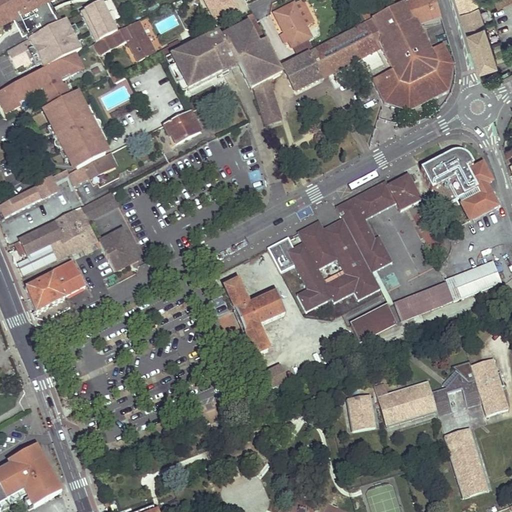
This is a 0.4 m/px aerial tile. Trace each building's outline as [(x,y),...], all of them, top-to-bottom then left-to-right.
[(0,0),(0,17),(13,11),(15,16),(17,18),(24,21),(53,6),(50,0),(0,0)] [(441,19),(435,0),(411,0),(363,24),(364,27),(282,67),(295,93),(378,52),(376,48),(380,46),(392,71),(372,81),(385,105),(395,108),(409,113),(449,92),(454,66),(443,45),(431,51),(420,27),(441,19)] [(511,2),(511,0),(493,0),(499,10),(511,2)] [(478,7),(477,4),(476,1),(461,7),(462,12),(478,7)] [(117,33),(102,2),(81,13),(96,44),(117,33)] [(311,26),(300,3),(295,6),(306,28),(311,26)] [(295,6),(294,5),(275,14),(285,34),(288,41),(292,48),(309,40),(304,30),(306,28),(295,6)] [(24,21),(17,18),(22,28),(56,10),(53,6),(24,21)] [(378,16),(373,7),(361,13),(366,22),(378,16)] [(478,7),(462,12),(481,71),(497,65),(478,7)] [(56,10),(22,28),(28,40),(62,23),(56,10)] [(13,11),(0,17),(0,23),(15,16),(13,11)] [(283,74),(252,14),(245,17),(249,25),(221,38),(218,31),(174,54),(170,56),(180,77),(173,80),(176,85),(183,81),(187,90),(234,66),(237,65),(250,90),(252,89),(253,91),(263,123),(281,117),(273,89),(266,91),(264,84),(270,80),(283,74)] [(77,43),(66,21),(62,23),(28,40),(7,51),(16,68),(22,64),(30,60),(37,57),(40,63),(77,43)] [(155,54),(139,22),(117,33),(96,44),(93,45),(99,57),(128,42),(138,62),(155,54)] [(446,42),(444,34),(438,35),(441,44),(446,42)] [(75,54),(81,51),(77,43),(40,63),(44,70),(75,54)] [(170,56),(174,54),(171,48),(159,54),(163,60),(170,56)] [(0,92),(0,106),(4,113),(20,105),(19,103),(29,97),(33,98),(35,91),(40,89),(44,91),(46,95),(44,96),(50,108),(46,110),(55,126),(74,163),(77,170),(105,156),(100,145),(95,136),(100,134),(92,119),(88,122),(83,112),(74,95),(71,97),(65,85),(63,86),(61,83),(63,80),(83,69),(75,54),(44,70),(0,92)] [(273,89),(270,80),(264,84),(266,91),(273,89)] [(91,108),(83,112),(88,122),(92,119),(95,117),(91,108)] [(121,117),(118,112),(112,115),(115,120),(121,117)] [(200,133),(190,113),(163,126),(168,135),(170,134),(176,146),(200,133)] [(92,119),(100,134),(103,132),(95,117),(92,119)] [(282,121),(281,117),(263,123),(264,127),(282,121)] [(74,163),(55,126),(49,129),(68,167),(74,163)] [(100,134),(95,136),(100,145),(107,141),(103,132),(100,134)] [(117,166),(110,153),(105,156),(77,170),(69,174),(67,170),(36,187),(37,188),(0,206),(0,211),(1,212),(5,220),(57,193),(53,185),(70,177),(76,187),(117,166)] [(453,153),(421,170),(440,207),(457,198),(462,195),(474,218),(496,206),(484,184),(490,181),(481,163),(466,171),(468,175),(463,177),(459,168),(463,166),(471,162),(468,158),(464,155),(461,154),(458,153),(453,153)] [(468,175),(466,171),(463,166),(459,168),(463,177),(468,175)] [(268,250),(274,263),(281,275),(295,267),(307,291),(298,296),(306,312),(327,302),(333,299),(335,304),(355,293),(359,301),(379,290),(371,274),(391,263),(379,239),(375,241),(364,221),(396,204),(400,212),(421,201),(409,176),(388,187),(386,183),(337,209),(343,221),(345,225),(326,235),(324,231),(320,223),(298,234),(304,244),(293,249),(288,239),(268,250)] [(87,222),(118,206),(111,193),(79,209),(87,222)] [(462,195),(457,198),(469,220),(474,218),(462,195)] [(87,222),(79,209),(53,222),(54,223),(19,241),(27,257),(49,246),(61,240),(62,244),(76,237),(82,249),(89,246),(87,242),(95,237),(87,222)] [(345,225),(343,221),(324,231),(326,235),(345,225)] [(103,244),(100,246),(115,274),(125,269),(126,264),(137,258),(122,231),(111,238),(112,240),(109,241),(108,239),(102,242),(103,244)] [(422,237),(427,247),(435,244),(431,233),(422,237)] [(82,249),(76,237),(62,244),(61,240),(49,246),(57,262),(82,249)] [(97,242),(95,237),(87,242),(89,246),(97,242)] [(139,262),(137,258),(126,264),(125,269),(139,262)] [(454,301),(502,283),(493,262),(446,281),(454,301)] [(85,288),(72,263),(51,273),(52,275),(25,289),(35,316),(66,300),(65,299),(85,288)] [(286,315),(276,293),(248,306),(238,282),(224,288),(254,358),(268,352),(258,328),(286,315)] [(453,301),(446,285),(426,293),(432,309),(453,301)] [(432,309),(426,293),(395,305),(402,322),(431,310),(432,309)] [(351,326),(360,343),(398,323),(389,306),(351,326)] [(224,329),(226,339),(236,338),(234,327),(224,329)] [(471,363),(452,368),(460,375),(446,390),(431,394),(428,383),(390,395),(399,423),(437,412),(438,417),(453,413),(448,395),(462,390),(468,408),(483,404),(487,417),(509,411),(502,388),(505,387),(501,373),(498,374),(494,361),(472,368),(471,363)] [(286,385),(279,367),(258,376),(265,393),(286,385)] [(399,423),(390,395),(378,399),(386,427),(399,423)] [(370,397),(348,401),(354,433),(376,429),(370,397)] [(42,437),(32,411),(0,429),(0,459),(15,452),(15,453),(42,437)] [(485,477),(470,430),(446,438),(461,485),(485,477)] [(324,437),(326,446),(336,444),(334,435),(324,437)] [(8,466),(31,453),(55,497),(59,495),(33,448),(6,463),(8,466)] [(0,505),(21,493),(30,510),(55,497),(31,453),(8,466),(0,470),(0,505)] [(490,491),(485,477),(461,485),(466,499),(490,491)] [(348,511),(350,508),(325,501),(322,511),(348,511)]
